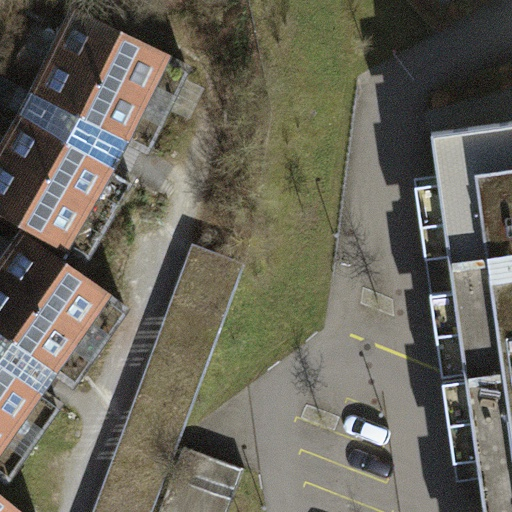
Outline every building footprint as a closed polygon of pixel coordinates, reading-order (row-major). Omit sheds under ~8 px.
[(66,16),(17,109),(113,159),(118,151),(140,162),(185,78),(66,16)] [(17,109),(0,141),(0,219),(36,238),(64,253),(86,264),(130,181),(108,170),(113,159),(17,109)] [(511,123),(414,137),(451,390),(511,381),(511,123)] [(54,273),(64,253),(36,238),(28,254),(54,273)] [(15,244),(0,264),(0,364),(40,393),(46,385),(66,400),(123,323),(54,273),(28,254),(15,244)] [(152,511),(241,268),(192,251),(96,511),(152,511)] [(0,364),(0,490),(54,417),(33,403),(40,393),(0,364)] [(511,511),(511,381),(451,390),(468,511),(511,511)]
